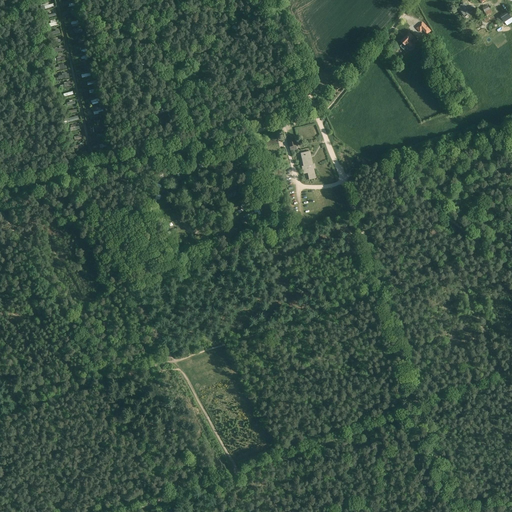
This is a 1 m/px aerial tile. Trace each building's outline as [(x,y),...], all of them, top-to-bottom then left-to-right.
[(48,19),(57,15),(52,4),(49,5),(48,2),(43,5),(48,19)] [(464,3),(457,8),(464,18),(471,13),(475,10),(473,6),(468,9),(464,3)] [(482,8),(485,12),(487,15),(492,13),(490,10),(487,5),(482,8)] [(504,22),(504,23),(505,22),(507,25),(511,21),(511,18),(507,11),(500,16),(500,17),(496,19),(500,25),(504,22)] [(431,30),(426,26),(423,30),(427,34),(431,30)] [(409,33),(401,42),(405,46),(406,46),(408,49),(409,48),(413,45),(410,42),(414,38),(409,33)] [(85,46),(80,48),(83,56),(88,54),(85,46)] [(102,126),(93,127),(93,133),(97,133),(97,138),(103,138),(102,126)] [(296,146),(296,145),(297,145),(296,141),(295,141),(294,136),(287,137),(289,147),(290,151),(297,150),(296,146)] [(312,164),(310,152),(301,154),(303,166),(302,167),(303,174),(307,173),(309,180),(315,178),(313,169),(315,168),(314,164),(312,164)] [(268,158),(268,162),(283,159),(282,155),(280,156),(280,153),(271,155),(271,157),(268,158)]
